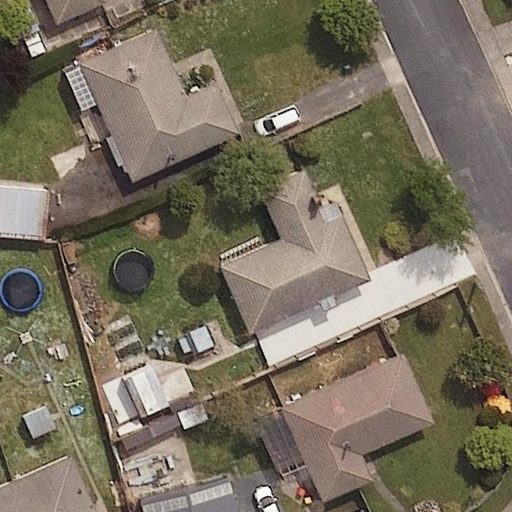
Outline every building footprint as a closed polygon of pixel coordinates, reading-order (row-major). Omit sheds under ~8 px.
[(50,0),(55,11),(80,0),(50,0)] [(184,86),(154,19),(63,60),(80,99),(96,92),(131,169),(237,121),(215,72),(184,86)] [(316,200),(301,165),(261,183),(281,229),(220,255),(248,321),(259,317),(273,351),(328,327),(313,292),(371,267),(338,190),(316,200)] [(53,182),(0,178),(0,226),(50,230),(53,182)] [(142,412),(197,387),(186,363),(158,376),(115,281),(88,293),(142,412)] [(206,309),(175,322),(187,350),(218,338),(206,309)] [(431,411),(402,344),(325,377),(319,364),(274,383),(321,489),(369,468),(358,443),(431,411)] [(11,472),(3,453),(0,454),(0,511),(99,511),(71,446),(11,472)] [(203,511),(195,485),(134,504),(136,511),(203,511)]
